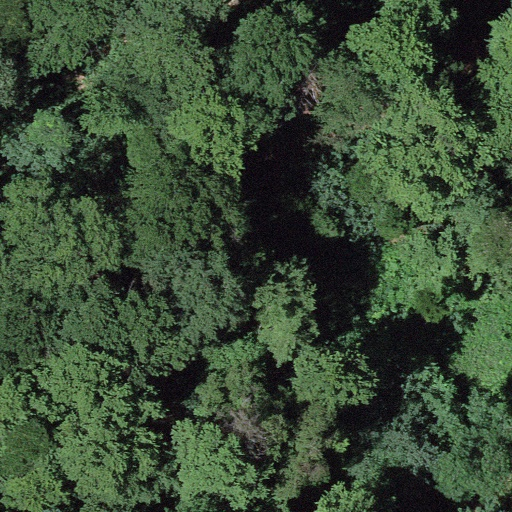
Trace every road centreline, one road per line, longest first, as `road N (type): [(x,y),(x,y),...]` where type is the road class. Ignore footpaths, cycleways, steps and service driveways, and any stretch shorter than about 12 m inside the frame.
road 1 (track): [(0,226),(142,206),(277,164),(390,107),(511,7)]
road 2 (track): [(262,0),(228,62),(134,135),(0,219)]
